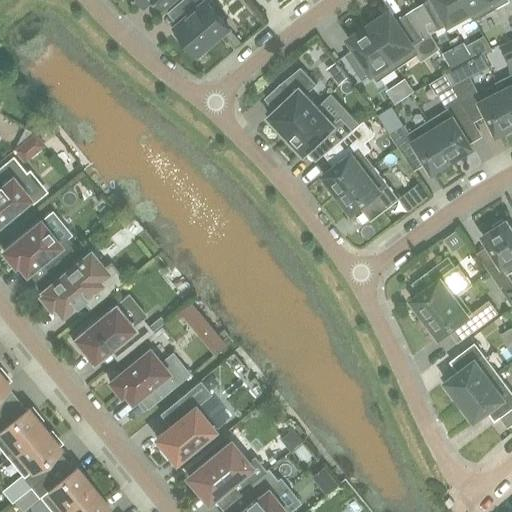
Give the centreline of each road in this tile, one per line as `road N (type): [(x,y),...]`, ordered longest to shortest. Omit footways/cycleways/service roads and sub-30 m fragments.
road 1 (residential): [(0,300),(172,511)]
road 2 (residential): [(353,279),(474,497)]
road 3 (residential): [(208,108),(282,182),(353,279)]
road 4 (residential): [(353,279),(511,173)]
road 5 (residential): [(208,108),(337,0)]
road 6 (residential): [(89,0),(208,108)]
